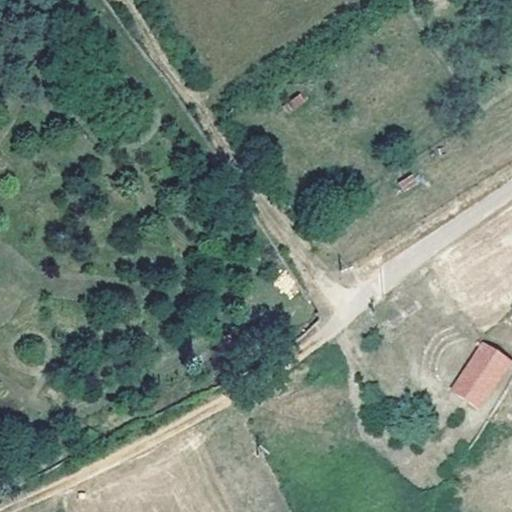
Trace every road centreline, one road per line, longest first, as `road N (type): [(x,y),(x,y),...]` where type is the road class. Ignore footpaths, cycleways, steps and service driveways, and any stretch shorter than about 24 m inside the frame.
road 1 (track): [(352,308),(309,354),(242,394),(0,510)]
road 2 (track): [(352,308),(273,222),(123,0)]
road 3 (track): [(417,511),(409,470),(338,328)]
